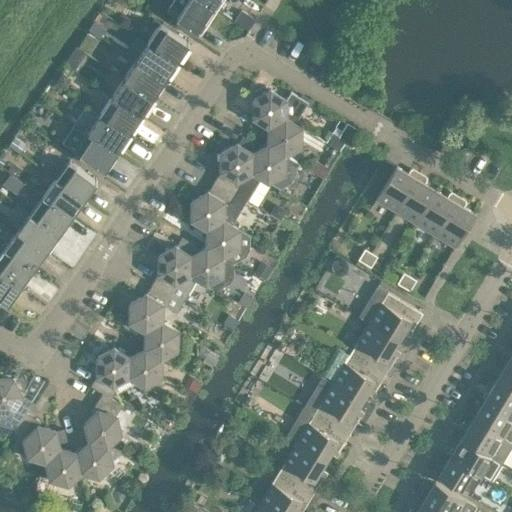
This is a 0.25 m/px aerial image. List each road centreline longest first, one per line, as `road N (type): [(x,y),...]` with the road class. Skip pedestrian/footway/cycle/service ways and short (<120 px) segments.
road 1 (residential): [(0,334),(34,351),(244,46),(511,207)]
road 2 (residential): [(356,511),(511,254)]
